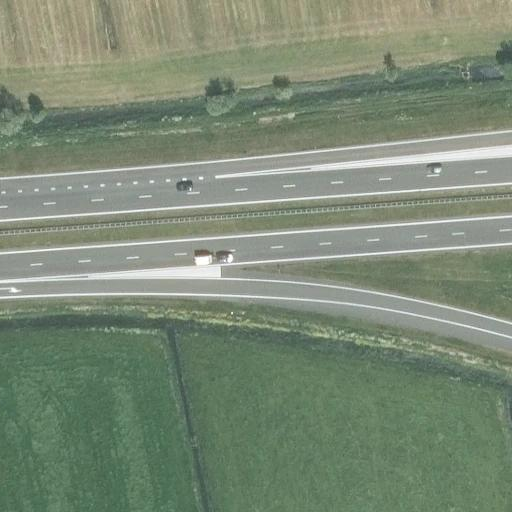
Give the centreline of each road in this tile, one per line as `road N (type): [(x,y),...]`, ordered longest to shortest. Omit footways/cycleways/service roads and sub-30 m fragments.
road 1 (trunk): [(0,268),(344,297),(511,332)]
road 2 (trunk): [(0,267),(511,229)]
road 3 (trunk): [(511,144),(220,192)]
road 4 (trunk): [(511,170),(220,192)]
road 5 (trunk): [(220,192),(0,208)]
